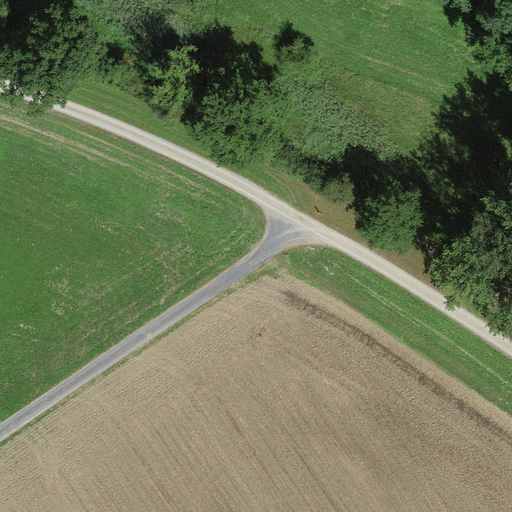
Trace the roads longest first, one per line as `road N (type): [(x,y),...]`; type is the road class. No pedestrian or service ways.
road 1 (track): [(0,85),(212,171),(511,348)]
road 2 (track): [(0,433),(255,260),(299,218)]
